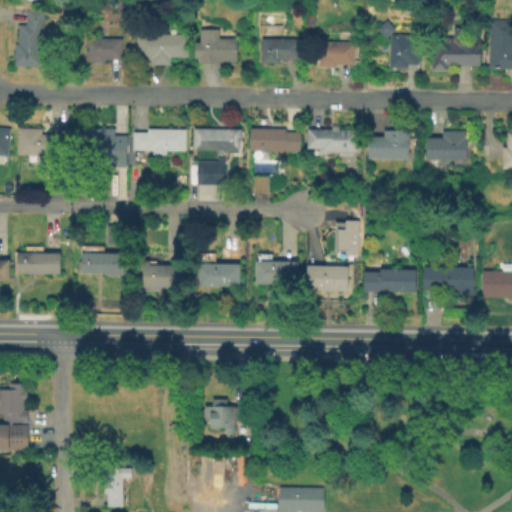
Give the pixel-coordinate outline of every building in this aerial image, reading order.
[(11,69),(11,46),(15,46),(16,26),(23,26),(23,12),(41,12),(40,32),(37,31),(37,69),(11,69)] [(511,71),(486,71),(486,21),(511,21),(511,71)] [(383,40),(375,31),(384,23),(392,32),(383,40)] [(476,68),(443,67),(443,73),(429,73),(429,39),(450,40),(450,29),(468,29),(468,40),(477,40),(476,68)] [(234,64),(196,64),(196,60),(192,60),(192,45),(197,45),(197,31),(216,31),(216,41),(234,41),(234,64)] [(186,59),(168,58),(168,67),(146,67),(146,59),(135,59),(135,35),(186,35),(186,59)] [(415,66),(404,66),(404,70),(387,70),(387,38),(415,38),(415,66)] [(120,61),(102,61),(102,65),(83,65),(83,40),(120,40),(120,61)] [(297,62),(276,61),(275,66),(258,66),(259,41),(297,41),(297,62)] [(352,67),(332,67),(332,71),(315,71),(316,43),(352,44),(352,67)] [(8,128),(0,127),(0,153),(7,154),(8,128)] [(54,160),(13,159),(14,130),(40,131),(40,138),(54,138),(54,160)] [(123,169),(99,169),(99,161),(80,160),(80,130),(112,131),(112,138),(124,138),(123,169)] [(297,154),(267,154),(266,160),(279,160),(278,180),(266,179),(266,196),(250,195),(251,180),(248,180),(249,154),(246,154),(246,130),(283,130),(283,134),(297,134),(297,154)] [(183,153),(163,153),(163,159),(150,159),(150,153),(130,153),(130,135),(145,135),(145,131),(183,131),(183,153)] [(237,152),(225,152),(225,158),(213,157),(214,151),(191,151),(191,131),(237,131),(237,152)] [(355,155),(318,155),(318,151),(303,151),(304,131),(355,132),(355,155)] [(468,167),(450,167),(450,160),(423,160),(423,139),(439,139),(439,132),(463,131),(463,149),(468,149),(468,167)] [(405,161),(365,161),(365,138),(381,139),(381,133),(402,133),(402,140),(406,140),(405,161)] [(511,170),(499,171),(498,149),(504,149),(504,134),(511,134),(511,170)] [(194,162),(215,163),(215,160),(221,160),(221,186),(194,186),(194,162)] [(332,224),(343,224),(343,221),(357,222),(356,257),(344,256),(344,253),(332,252),(332,224)] [(105,246),(105,228),(122,228),(122,246),(105,246)] [(122,277),(78,277),(78,247),(101,247),(101,254),(122,255),(122,277)] [(57,275),(12,275),(13,255),(57,256),(57,275)] [(237,287),(194,286),(194,259),(212,259),(212,264),(237,264),(237,287)] [(178,292),(140,292),(140,261),(153,261),(154,267),(178,267),(178,292)] [(295,285),(252,285),(252,262),(295,262),(295,285)] [(345,292),(303,291),(304,266),(345,267),(345,292)] [(471,297),(452,297),(452,292),(420,292),(420,268),(472,268),(471,297)] [(413,294),(361,293),(361,274),(377,274),(377,269),(413,270),(413,294)] [(511,272),(511,300),(479,300),(479,272),(511,272)] [(4,425),(4,421),(0,421),(0,384),(21,384),(21,391),(25,391),(25,402),(22,402),(22,412),(25,412),(25,422),(9,422),(9,425),(4,425)] [(232,437),(224,437),(224,429),(208,429),(208,419),(201,420),(201,407),(210,407),(210,399),(224,399),(224,407),(241,406),(241,422),(231,422),(232,437)] [(26,451),(0,451),(0,425),(4,425),(9,425),(25,425),(26,451)] [(105,508),(105,495),(101,495),(101,468),(129,468),(129,479),(121,479),(121,508),(105,508)] [(280,487),(325,487),(324,511),(279,511),(280,487)]
